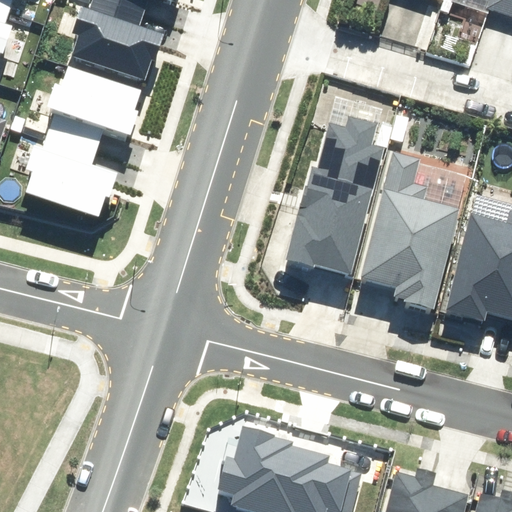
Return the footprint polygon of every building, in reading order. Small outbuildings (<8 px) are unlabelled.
[(0,0),(0,7),(10,11),(13,0),(0,0)] [(75,55),(146,79),(153,60),(158,62),(168,32),(140,23),(145,9),(118,0),(94,0),(91,9),(83,6),(75,32),(82,35),(75,55)] [(118,0),(145,9),(148,0),(164,0),(177,4),(178,0),(118,0)] [(511,0),(486,0),(482,13),(511,24),(511,0)] [(0,54),(3,56),(12,30),(4,27),(10,11),(0,7),(0,54)] [(133,115),(140,96),(68,72),(62,92),(54,90),(46,116),(53,119),(48,134),(97,150),(102,136),(129,145),(138,116),(133,115)] [(346,285),(385,133),(344,122),(341,135),(323,130),(312,174),(307,172),(301,194),(297,193),(277,272),(313,282),(314,277),(346,285)] [(27,196),(98,220),(104,201),(109,203),(119,173),(92,164),(97,150),(48,134),(43,150),(35,147),(26,173),(34,176),(27,196)] [(390,297),(388,304),(430,315),(455,219),(422,211),(427,190),(414,187),(421,159),(392,152),(380,198),(377,197),(353,287),(390,297)] [(405,487),(388,482),(380,511),(462,511),(464,504),(428,495),(432,481),(408,475),(405,487)] [(511,511),(511,501),(488,495),(485,509),(473,505),(470,511),(511,511)]
